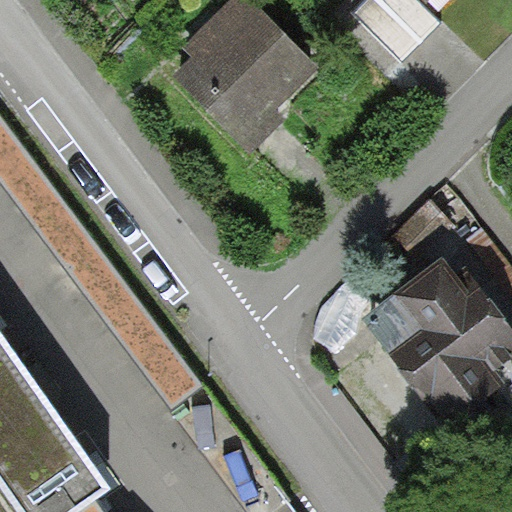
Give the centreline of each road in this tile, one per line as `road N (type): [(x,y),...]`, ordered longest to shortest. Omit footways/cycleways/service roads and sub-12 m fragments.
road 1 (residential): [(238,340),(0,18)]
road 2 (residential): [(238,340),(511,76)]
road 3 (residential): [(369,511),(238,340)]
